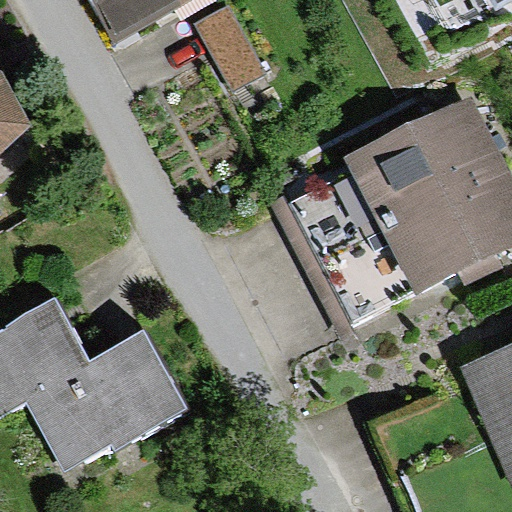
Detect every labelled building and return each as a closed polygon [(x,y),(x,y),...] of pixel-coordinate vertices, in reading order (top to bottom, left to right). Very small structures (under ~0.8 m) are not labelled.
[(82,0),(108,44),(182,0),(82,0)] [(490,0),(495,9),(511,0),(490,0)] [(239,92),(275,72),(237,4),(201,24),(239,92)] [(0,152),(29,125),(0,68),(0,152)] [(447,283),(511,249),(511,171),(476,101),(379,151),(351,165),(356,174),(293,206),(351,319),(412,287),(418,298),(447,283)] [(0,415),(26,401),(64,472),(187,405),(177,385),(147,331),(91,361),(57,299),(0,330),(0,415)] [(511,349),(466,370),(511,475),(511,349)]
